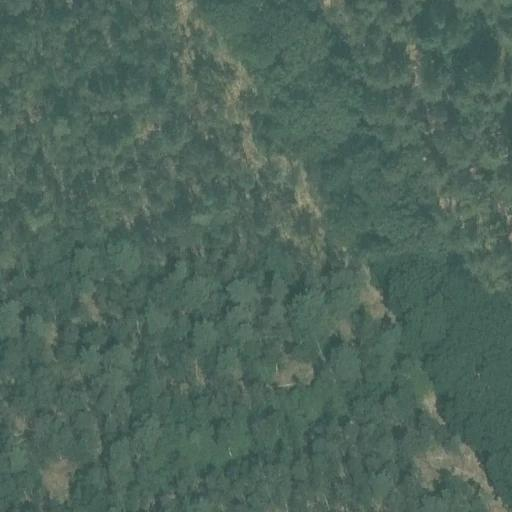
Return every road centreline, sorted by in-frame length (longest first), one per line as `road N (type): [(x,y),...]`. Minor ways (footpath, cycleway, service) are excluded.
road 1 (track): [(324,107),(511,428)]
road 2 (track): [(324,107),(511,19)]
road 3 (track): [(261,0),(324,107)]
